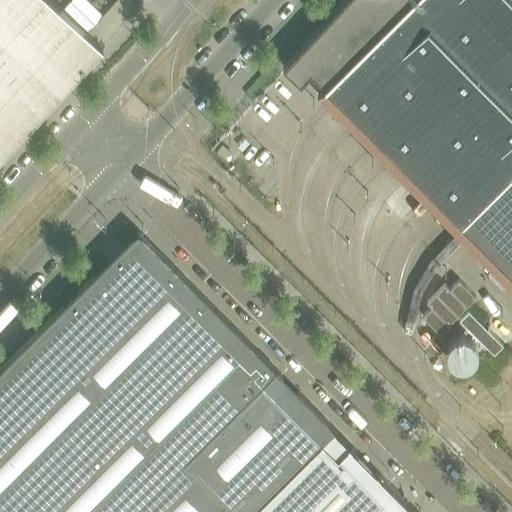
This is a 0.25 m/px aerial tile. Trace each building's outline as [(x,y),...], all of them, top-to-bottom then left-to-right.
[(0,0),(0,156),(103,45),(53,0),(0,0)] [(511,0),(343,0),(283,65),(301,82),(311,71),(325,85),(317,93),(318,94),(325,87),(459,222),(511,274),(511,0)] [(417,511),(411,506),(412,505),(349,442),(348,443),(333,428),(334,427),(138,230),(0,367),(0,511),(417,511)] [(432,305),(422,314),(441,333),(450,324),(448,322),(476,295),(459,278),(450,287),(445,282),(427,300),(432,305)] [(469,309),(460,318),(494,353),(503,344),(469,309)]
